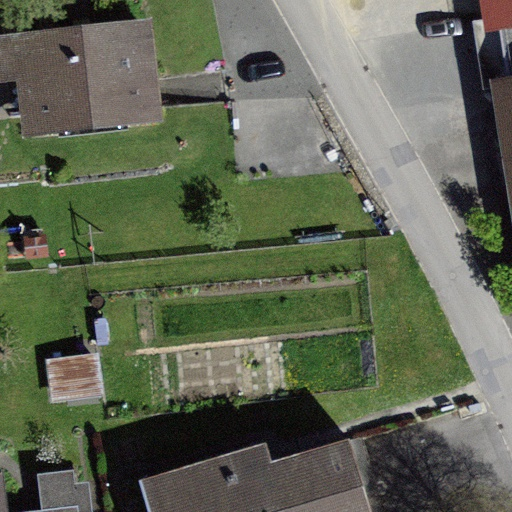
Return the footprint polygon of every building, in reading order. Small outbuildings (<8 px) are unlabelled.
[(511,0),(483,0),(487,20),(497,19),(511,113),(511,0)] [(0,77),(26,75),(32,129),(152,116),(142,26),(0,41),(0,77)] [(53,362),(57,398),(100,394),(95,358),(53,362)] [(369,511),(348,441),(271,464),(265,445),(141,482),(149,511),(369,511)] [(38,475),(42,510),(76,506),(73,471),(38,475)]
